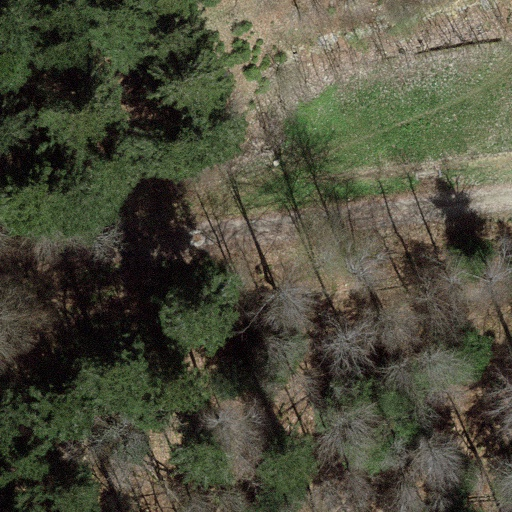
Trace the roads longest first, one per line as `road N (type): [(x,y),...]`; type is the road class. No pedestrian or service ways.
road 1 (track): [(511,193),(231,233),(0,278)]
road 2 (track): [(0,356),(231,233)]
